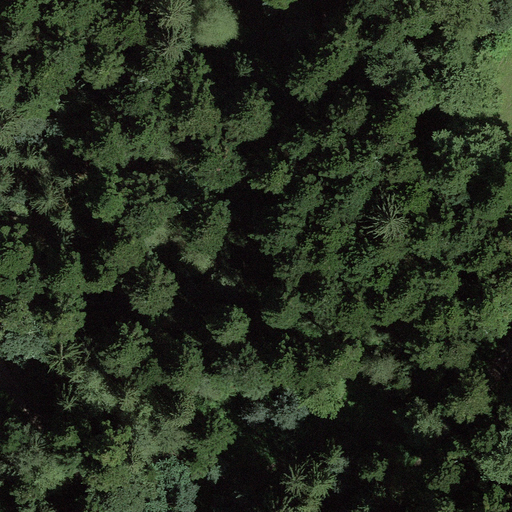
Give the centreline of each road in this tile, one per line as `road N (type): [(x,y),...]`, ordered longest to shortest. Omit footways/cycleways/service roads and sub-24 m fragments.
road 1 (track): [(446,144),(341,406),(308,444),(262,475),(227,483),(199,475),(0,312)]
road 2 (track): [(360,0),(419,114),(446,144),(511,152)]
road 3 (track): [(380,511),(424,469),(511,350)]
road 4 (track): [(0,363),(116,511)]
